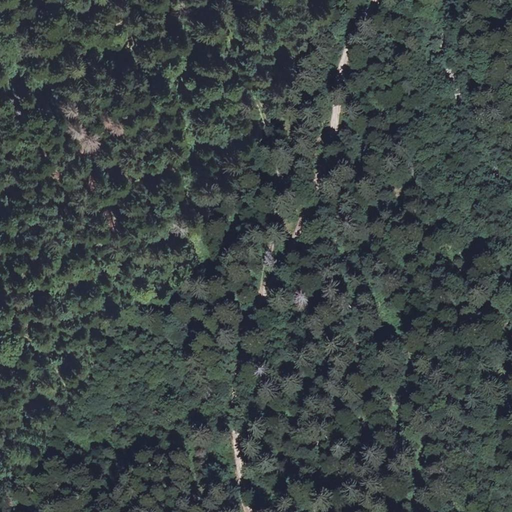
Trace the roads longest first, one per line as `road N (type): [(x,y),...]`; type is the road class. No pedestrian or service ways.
road 1 (track): [(252,511),(234,422),(249,328),(320,170),(344,59),(373,0)]
road 2 (track): [(204,511),(189,471),(0,275)]
